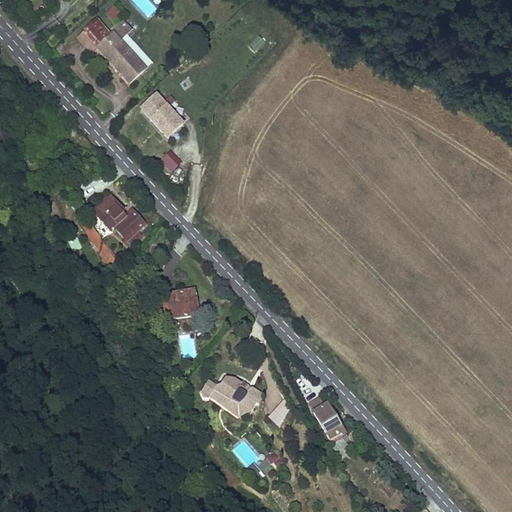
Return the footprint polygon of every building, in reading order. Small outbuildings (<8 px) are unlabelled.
[(114,8),(107,17),(115,22),(121,14),(114,8)] [(113,34),(97,49),(115,68),(131,86),(147,71),(113,34)] [(257,36),(248,47),(256,54),(266,44),(257,36)] [(152,123),(167,109),(157,99),(143,112),(152,123)] [(180,123),(167,109),(152,123),(166,137),(180,123)] [(111,115),(105,122),(110,127),(116,119),(111,115)] [(159,164),(171,176),(183,164),(171,152),(159,164)] [(108,233),(127,255),(138,245),(131,237),(142,228),(130,214),(126,218),(123,214),(126,210),(121,204),(112,194),(92,212),(99,219),(93,224),(104,236),(108,233)] [(99,219),(92,212),(87,217),(93,224),(99,219)] [(172,298),(177,322),(197,319),(195,309),(199,308),(197,294),(191,295),(172,298)] [(226,394),(223,395),(217,390),(209,400),(213,406),(216,405),(243,427),(256,417),(260,413),(263,415),(269,407),(260,399),(258,399),(257,399),(256,399),(256,400),(253,396),(249,392),(248,393),(241,388),(233,387),(226,394)] [(331,414),(322,398),(307,407),(324,436),(339,428),(331,414)] [(286,430),(304,420),(296,407),(279,417),(286,430)] [(274,452),(266,459),(277,470),(284,462),(274,452)] [(254,466),(248,471),(258,483),(265,477),(254,466)]
